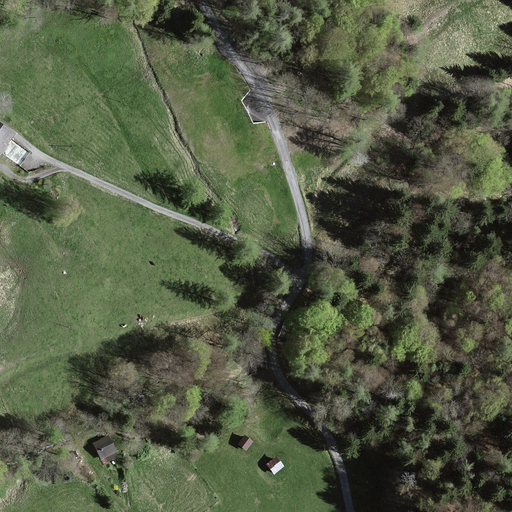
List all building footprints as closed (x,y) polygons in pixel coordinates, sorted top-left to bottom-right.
[(221,112),(218,114),(237,152),(262,140),(232,80),(210,91),(221,112)] [(0,154),(12,137),(0,128),(0,154)] [(273,190),(286,190),(286,179),(273,179),(273,190)] [(115,453),(107,437),(95,444),(102,459),(106,457),(108,461),(115,457),(114,454),(115,453)] [(251,442),(244,438),(238,445),(245,450),(251,442)] [(282,467),(275,459),(267,465),(274,474),(282,467)]
